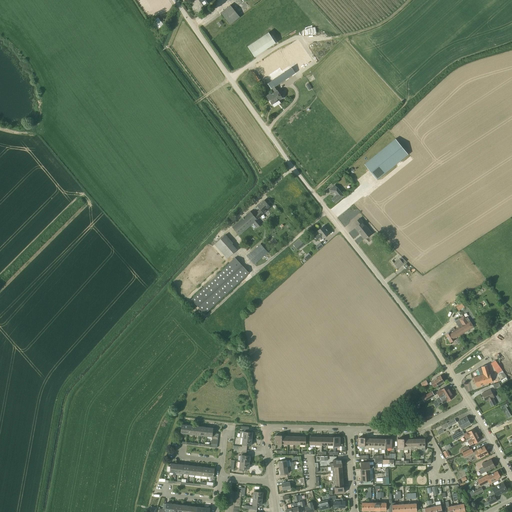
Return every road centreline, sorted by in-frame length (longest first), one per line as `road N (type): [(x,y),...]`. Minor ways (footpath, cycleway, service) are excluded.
road 1 (unclassified): [(468,401),(174,0)]
road 2 (unknown): [(293,168),(229,224),(249,263),(267,260),(327,211)]
road 3 (track): [(41,66),(124,13),(157,52)]
road 4 (track): [(196,102),(93,193)]
road 5 (residential): [(468,401),(417,429),(348,429)]
